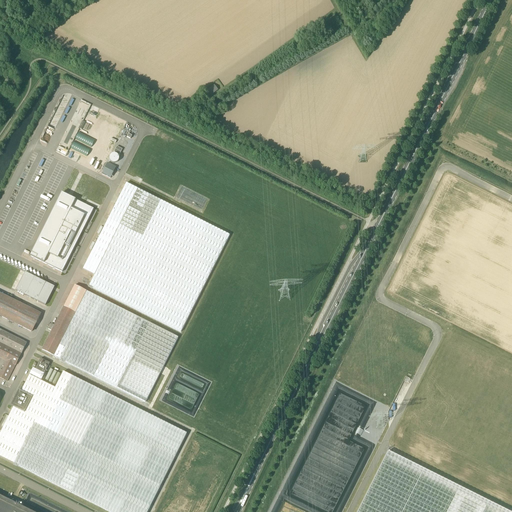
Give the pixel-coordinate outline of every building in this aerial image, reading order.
[(211,96),(218,91),(214,85),(207,91),(211,96)] [(110,153),(107,159),(115,162),(117,156),(110,153)] [(105,162),(100,174),(109,178),(115,167),(105,162)] [(89,286),(181,333),(230,236),(126,183),(108,219),(82,270),(94,276),(89,286)] [(29,256),(62,273),(94,208),(61,192),(29,256)] [(25,272),(16,291),(45,305),(55,287),(45,282),(25,272)] [(42,350),(46,352),(146,402),(178,337),(86,291),(75,285),(64,307),(42,350)] [(0,293),(0,316),(31,332),(40,313),(0,293)] [(16,365),(27,343),(0,329),(0,358),(7,362),(2,371),(0,370),(0,377),(7,381),(15,365),(16,365)] [(13,407),(0,433),(0,457),(109,511),(147,511),(186,434),(63,372),(55,388),(41,381),(50,363),(41,359),(35,369),(33,368),(21,392),(18,391),(11,406),(13,407)] [(511,511),(386,452),(356,511),(511,511)] [(0,511),(33,511),(0,495),(0,511)]
